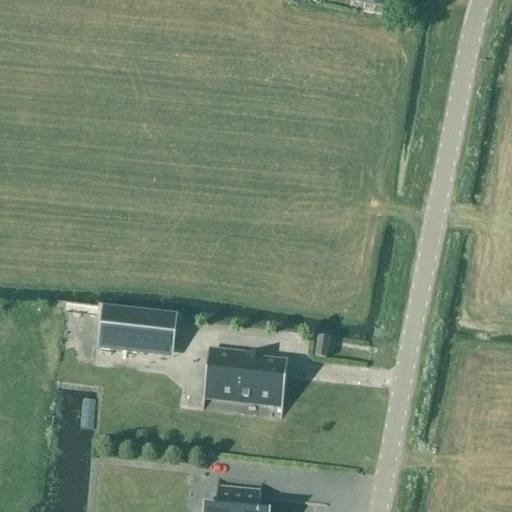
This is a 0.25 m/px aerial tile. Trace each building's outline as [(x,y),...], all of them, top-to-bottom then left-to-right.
[(352,0),(351,3),(385,10),(387,0),(352,0)] [(174,360),(178,319),(103,310),(98,352),(174,360)] [(315,359),(325,361),(329,342),(318,340),(315,359)] [(206,378),(207,378),(216,379),(213,403),(240,406),(240,402),(282,406),(280,421),(282,421),(288,367),(255,363),(255,359),(209,354),(206,378)] [(218,475),(215,500),(204,499),(201,511),(271,511),(272,505),(261,504),(264,479),(218,475)]
